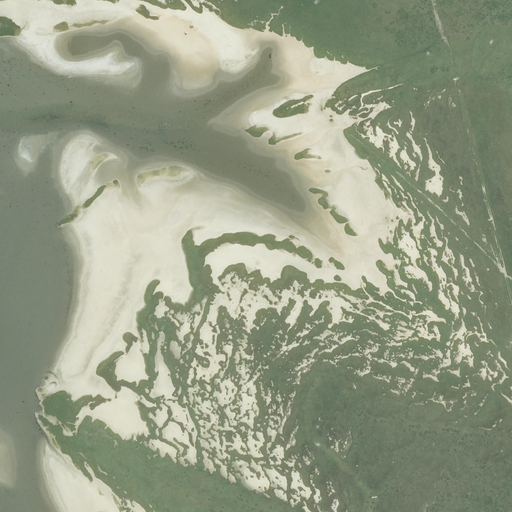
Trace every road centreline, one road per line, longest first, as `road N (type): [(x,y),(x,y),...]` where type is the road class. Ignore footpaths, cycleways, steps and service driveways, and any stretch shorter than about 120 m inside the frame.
road 1 (track): [(511,304),(435,0)]
road 2 (track): [(511,279),(390,167)]
